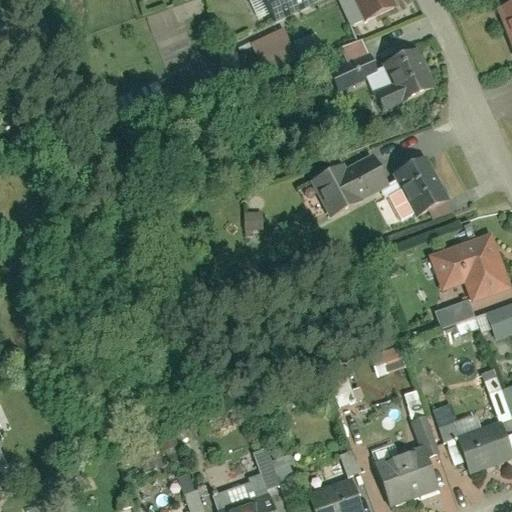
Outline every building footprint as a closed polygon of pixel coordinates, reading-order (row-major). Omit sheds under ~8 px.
[(260,0),(273,28),(314,7),(312,0),(260,0)] [(357,0),(367,22),(398,7),(395,0),(357,0)] [(511,3),(500,8),(511,40),(511,3)] [(316,35),(289,43),(285,30),(251,41),(261,73),(322,53),(316,35)] [(386,114),(441,91),(422,49),(387,66),(398,91),(378,97),(386,114)] [(112,98),(120,125),(168,111),(160,85),(112,98)] [(392,184),(377,149),(314,182),(331,222),(392,184)] [(418,217),(453,199),(433,158),(397,173),(418,217)] [(475,309),(511,293),(511,281),(494,234),(433,256),(441,293),(467,287),(475,309)] [(467,300),(433,314),(440,332),(475,319),(467,300)] [(396,348),(369,357),(376,378),(403,369),(396,348)] [(347,383),(331,388),(338,408),(363,399),(359,389),(350,392),(347,383)] [(511,461),(511,443),(505,423),(459,438),(473,477),(511,461)] [(371,453),(375,465),(394,458),(390,446),(371,453)] [(394,507),(442,491),(427,448),(378,466),(394,507)] [(367,511),(357,476),(309,490),(316,511),(367,511)] [(202,511),(197,490),(183,494),(188,511),(202,511)] [(277,511),(272,495),(223,511),(277,511)]
